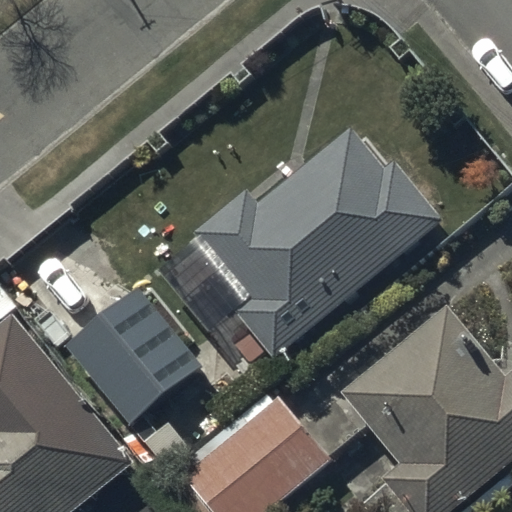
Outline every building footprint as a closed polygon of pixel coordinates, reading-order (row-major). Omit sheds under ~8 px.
[(279,370),(446,233),(399,173),(388,182),(354,140),(263,215),(253,202),(198,246),(252,312),(240,322),(279,370)] [(146,298),(72,355),(134,435),(207,378),(146,298)] [(470,511),(511,478),(511,387),(511,388),(453,318),(347,406),(405,476),(386,491),(392,498),(374,511),(470,511)] [(0,511),(89,511),(139,471),(18,326),(0,340),(0,511)] [(280,511),(332,468),(273,401),(179,479),(187,489),(173,501),(182,511),(280,511)]
